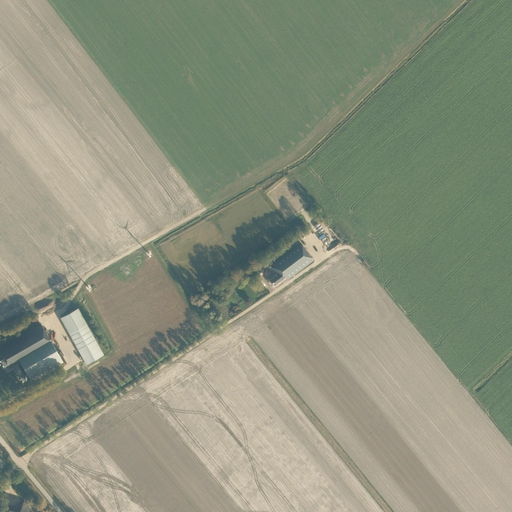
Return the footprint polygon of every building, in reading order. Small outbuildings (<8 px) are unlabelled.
[(314,260),(301,243),(271,266),(278,274),(270,280),(275,286),(286,277),(288,279),(314,260)] [(60,317),(69,332),(87,323),(78,307),(60,317)] [(69,332),(86,364),(104,354),(87,323),(69,332)] [(17,364),(21,362),(31,379),(62,361),(41,324),(0,347),(0,348),(0,354),(1,356),(0,356),(0,363),(3,369),(8,366),(10,368),(17,364)] [(32,511),(25,501),(9,511),(32,511)]
